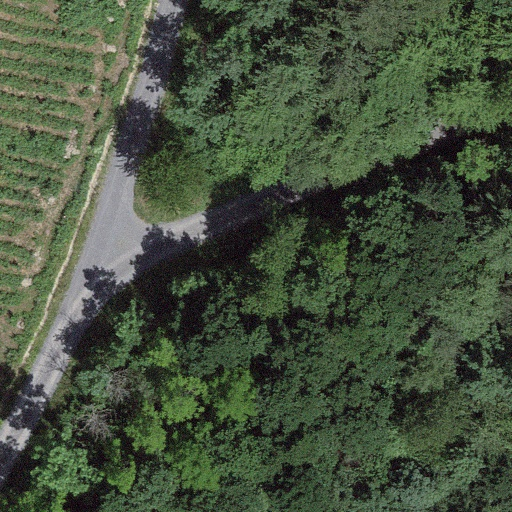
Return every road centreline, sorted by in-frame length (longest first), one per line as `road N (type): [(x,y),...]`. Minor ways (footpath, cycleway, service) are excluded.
road 1 (track): [(176,0),(97,268),(0,448)]
road 2 (track): [(511,124),(97,268)]
